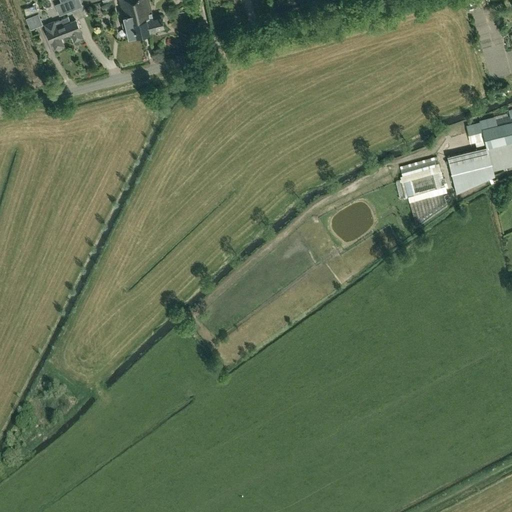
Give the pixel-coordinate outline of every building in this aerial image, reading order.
[(29,11),(41,6),(38,0),(26,5),(29,11)] [(66,0),(61,2),(65,13),(77,8),(73,0),(66,0)] [(140,14),(137,0),(119,0),(128,37),(149,32),(147,25),(144,26),(142,19),(138,20),(137,15),(140,14)] [(147,25),(149,32),(155,31),(155,29),(163,27),(160,17),(152,19),(147,0),(137,0),(140,14),(137,15),(138,20),(142,19),(144,26),(147,25)] [(42,8),(36,9),(38,20),(44,19),(42,8)] [(59,37),(70,33),(74,41),(82,38),(79,30),(75,20),(70,23),(68,17),(53,22),(45,25),(47,31),(46,32),(50,41),(51,41),(54,49),(62,45),(59,37)] [(511,87),(495,93),(496,97),(511,92),(511,87)] [(447,156),(455,192),(494,175),(493,169),(497,168),(511,164),(511,121),(511,122),(511,120),(511,119),(511,109),(508,110),(510,116),(466,126),(468,134),(482,131),(482,129),(486,147),(447,156)] [(408,197),(416,227),(446,206),(434,157),(400,166),(402,177),(400,177),(406,197),(408,197)]
